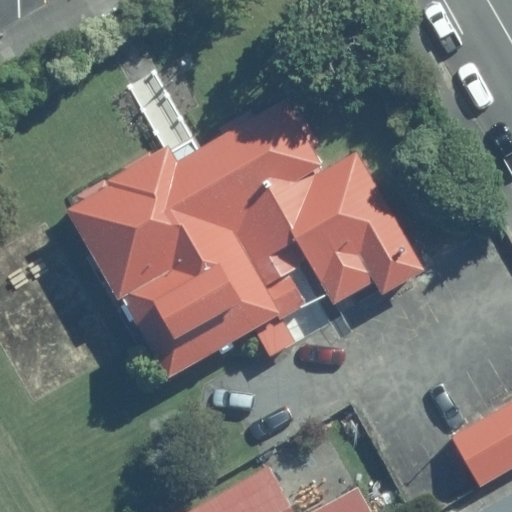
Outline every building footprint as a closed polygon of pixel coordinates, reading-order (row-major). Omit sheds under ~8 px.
[(388,293),(430,270),(363,150),(330,168),(317,145),(325,141),(309,113),(301,117),(292,99),(259,117),(255,109),(224,126),(228,135),(183,160),(174,144),(114,178),(145,235),(103,259),(125,299),(132,295),(135,301),(125,307),(134,322),(141,318),(173,377),(260,329),(275,356),(321,330),(308,307),(311,305),(294,273),(307,265),(296,246),(305,241),(339,302),(381,279),(388,293)] [(511,401),(453,435),(483,486),(511,469),(511,401)] [(297,511),(271,466),(191,511),(297,511)] [(373,511),(362,488),(318,511),(373,511)] [(511,511),(511,496),(483,511),(511,511)]
